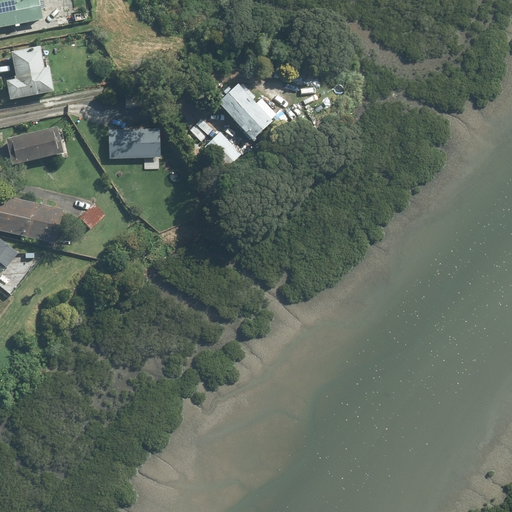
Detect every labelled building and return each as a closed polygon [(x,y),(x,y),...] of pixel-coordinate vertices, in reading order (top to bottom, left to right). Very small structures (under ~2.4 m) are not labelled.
[(37,0),(10,0),(0,2),(0,30),(42,22),(37,0)] [(84,13),(68,16),(69,25),(85,23),(84,13)] [(5,81),(9,102),(52,94),(47,70),(43,71),(38,48),(9,54),(14,80),(5,81)] [(241,82),(216,106),(251,143),(276,120),(241,82)] [(280,98),(263,87),(257,97),(274,108),(280,98)] [(55,129),(3,140),(9,167),(60,156),(55,129)] [(158,129),(106,130),(106,160),(159,160),(158,129)] [(241,155),(218,133),(205,147),(228,169),(241,155)] [(62,211),(0,195),(0,233),(54,246),(62,211)] [(90,231),(106,215),(94,203),(78,219),(90,231)] [(0,267),(5,271),(16,255),(0,243),(0,267)]
